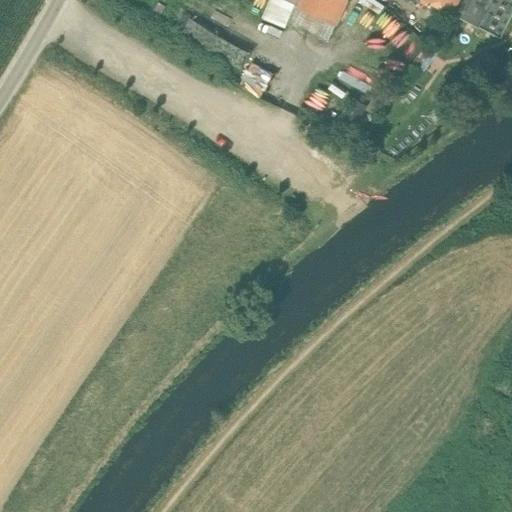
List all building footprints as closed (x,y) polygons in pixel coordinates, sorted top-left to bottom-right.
[(283,0),(294,5),(335,24),(346,0),(283,0)] [(361,0),(348,0),(346,4),(357,9),(361,0)] [(427,0),(478,27),(492,0),(427,0)] [(328,41),(335,24),(294,5),(286,22),(328,41)] [(314,86),(302,108),(334,127),(347,103),(314,86)]
